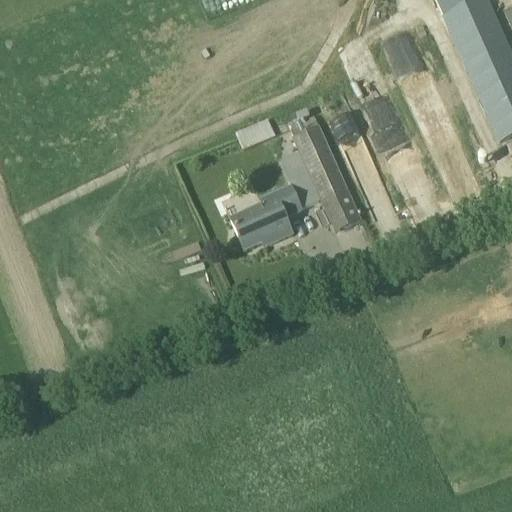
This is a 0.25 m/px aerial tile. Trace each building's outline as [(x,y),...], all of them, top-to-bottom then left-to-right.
[(445,22),(500,145),(511,139),(511,76),(480,6),(445,22)] [(422,128),(447,116),(441,104),(417,116),(422,128)] [(345,119),(332,125),(339,140),(352,134),(345,119)] [(299,155),(278,165),(290,190),(300,214),(301,213),(321,204),(327,217),(335,235),(361,223),(352,205),(347,193),(318,130),(314,120),(288,131),(293,142),(299,155)] [(233,138),(240,155),(273,140),(266,124),(233,138)] [(284,221),(300,214),(290,190),(273,198),(259,204),(262,209),(230,224),(244,255),(270,243),(272,247),(292,238),(284,221)]
